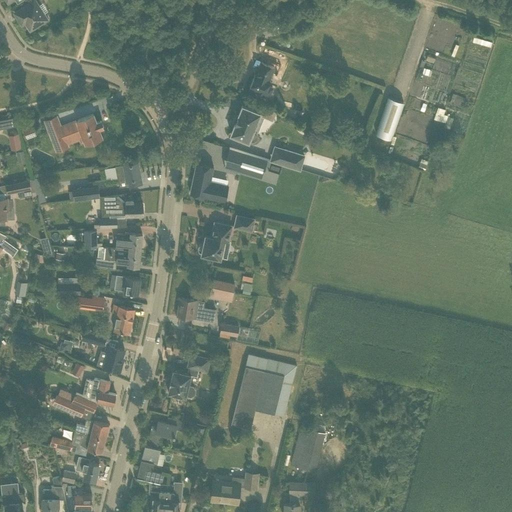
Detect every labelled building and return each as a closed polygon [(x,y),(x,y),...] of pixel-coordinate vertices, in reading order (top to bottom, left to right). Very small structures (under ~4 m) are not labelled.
[(49,20),(36,0),(35,0),(24,8),(27,13),(20,17),(19,19),(21,23),(23,23),(25,22),(30,29),(41,23),(42,24),(49,20)] [(268,81),(274,67),(261,62),(256,75),(255,75),(250,87),(258,91),(257,93),(268,98),(272,88),(267,86),(269,81),(268,81)] [(403,102),(388,97),(375,133),(390,139),(403,102)] [(253,131),(261,113),(242,105),(230,134),(249,141),(251,142),(254,141),(257,139),(258,137),(257,134),(255,131),(253,131)] [(441,120),(446,109),(438,106),(434,118),(441,120)] [(100,129),(103,128),(100,119),(97,120),(94,113),(74,121),(73,120),(47,130),(56,152),(62,149),(60,142),(81,134),(84,144),(103,137),(100,129)] [(0,127),(17,124),(15,117),(0,119),(0,127)] [(22,125),(27,138),(36,134),(32,122),(22,125)] [(10,149),(21,148),(19,133),(9,134),(10,149)] [(280,163),(300,169),(304,155),(285,149),(280,163)] [(261,177),(267,159),(242,151),(237,169),(261,177)] [(128,185),(141,183),(138,161),(124,164),(115,165),(119,187),(128,185)] [(213,166),(197,162),(190,193),(207,197),(214,198),(217,187),(209,185),(213,166)] [(7,194),(19,191),(20,196),(32,194),(29,180),(5,184),(7,194)] [(74,200),(100,197),(98,185),(72,188),(74,200)] [(142,202),(133,202),(133,199),(127,199),(127,192),(101,196),(102,208),(115,208),(115,215),(126,214),(126,215),(143,215),(142,202)] [(4,221),(4,219),(7,219),(6,210),(12,209),(12,199),(8,199),(8,197),(0,197),(0,223),(2,223),(4,221)] [(251,230),(254,218),(237,215),(234,227),(251,230)] [(116,226),(116,217),(100,217),(100,224),(94,225),(94,228),(116,226)] [(224,239),(228,240),(232,225),(215,222),(211,236),(205,235),(204,243),(202,243),(201,244),(199,244),(198,245),(198,247),(198,248),(198,249),(198,251),(199,252),(200,252),(201,253),(201,254),(220,258),(224,239)] [(97,247),(97,230),(84,230),(84,247),(97,247)] [(140,249),(142,233),(125,232),(125,234),(117,233),(115,247),(117,247),(140,249)] [(0,249),(1,248),(13,256),(18,249),(3,238),(0,242),(0,249)] [(53,256),(50,245),(42,247),(44,251),(53,256)] [(139,266),(140,249),(117,247),(115,247),(103,245),(103,247),(105,247),(104,258),(96,257),(95,266),(116,268),(117,260),(121,260),(121,264),(127,264),(127,265),(139,266)] [(140,277),(127,275),(127,276),(116,274),(114,288),(125,290),(138,292),(140,277)] [(232,296),(234,283),(213,279),(210,292),(232,296)] [(243,290),(250,292),(252,284),(245,282),(243,290)] [(80,284),(57,284),(57,295),(80,295),(80,284)] [(101,308),(103,299),(78,295),(77,303),(101,308)] [(180,297),(177,315),(213,321),(215,309),(204,308),(205,300),(180,297)] [(130,333),(135,308),(114,304),(112,313),(117,314),(114,330),(130,333)] [(222,322),(220,332),(237,335),(239,326),(222,322)] [(106,337),(84,330),(81,340),(104,346),(106,337)] [(61,341),(59,350),(65,352),(66,348),(71,349),(73,341),(65,338),(64,341),(61,341)] [(202,338),(200,349),(227,355),(229,343),(202,338)] [(120,363),(124,349),(107,344),(105,351),(107,352),(103,367),(120,371),(122,363),(120,363)] [(170,384),(168,392),(187,397),(187,396),(190,397),(194,395),(195,390),(193,386),(189,385),(192,375),(196,376),(198,369),(207,372),(210,358),(190,353),(187,366),(189,366),(187,373),(173,370),(171,378),(169,384),(170,384)] [(255,408),(275,413),(287,364),(248,354),(232,423),(251,427),(255,408)] [(77,361),(74,367),(81,372),(85,366),(77,361)] [(108,392),(110,381),(94,377),(89,400),(75,394),(72,400),(71,402),(85,408),(94,412),(98,401),(113,405),(116,393),(108,392)] [(81,416),(85,408),(71,402),(72,400),(57,393),(52,404),(81,416)] [(145,444),(142,457),(157,461),(160,448),(158,447),(158,446),(157,446),(160,432),(172,435),(174,436),(175,434),(176,427),(182,429),(184,420),(168,416),(166,422),(158,420),(156,426),(152,425),(147,444),(145,444)] [(78,430),(78,431),(105,438),(109,424),(94,420),(86,418),(85,424),(77,422),(76,428),(78,430)] [(292,464),(314,470),(325,432),(301,425),(292,464)] [(105,438),(78,431),(77,434),(82,435),(80,443),(87,448),(102,452),(105,438)] [(71,450),(73,440),(60,437),(58,447),(71,450)] [(84,478),(95,480),(99,464),(82,460),(79,471),(85,472),(84,478)] [(140,467),(152,470),(154,464),(141,461),(140,467)] [(137,478),(160,483),(162,483),(164,473),(152,470),(140,467),(137,478)] [(76,473),(64,470),(61,480),(74,483),(76,473)] [(213,481),(211,500),(220,501),(221,499),(229,500),(229,502),(238,503),(239,486),(258,488),(259,473),(246,471),(246,477),(233,476),(232,483),(213,481)] [(59,507),(59,499),(65,499),(62,486),(59,474),(51,476),(54,483),(52,483),(52,489),(43,489),(43,499),(42,499),(42,511),(56,511),(56,507),(59,507)] [(3,486),(4,494),(6,505),(4,505),(4,510),(6,510),(6,511),(23,511),(22,502),(25,502),(24,492),(19,492),(18,482),(10,483),(10,485),(3,486)] [(284,511),(299,511),(299,504),(297,504),(298,495),(315,496),(315,483),(288,482),(288,495),(289,495),(289,504),(285,504),(284,511)] [(164,511),(167,483),(162,483),(160,483),(159,493),(152,493),(151,505),(152,505),(151,511),(164,511)] [(181,507),(182,490),(173,489),(174,483),(167,483),(164,511),(178,511),(179,507),(181,507)] [(92,493),(83,493),(83,487),(75,487),(75,484),(68,484),(68,495),(75,495),(75,507),(92,507),(92,493)]
